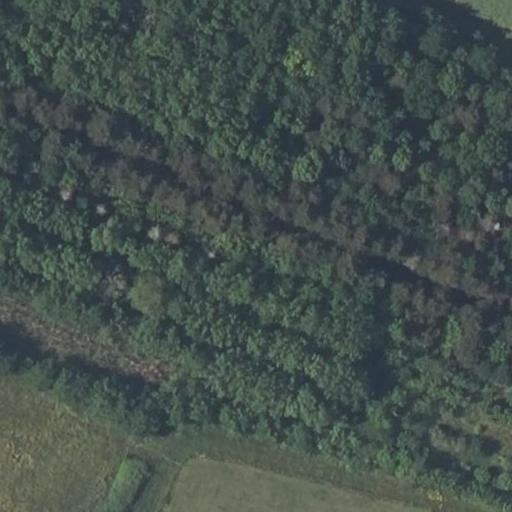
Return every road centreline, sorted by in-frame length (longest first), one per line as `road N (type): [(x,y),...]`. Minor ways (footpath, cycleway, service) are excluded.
road 1 (track): [(511,316),(0,108)]
road 2 (track): [(149,511),(173,456),(211,442),(296,473),(473,511)]
road 3 (track): [(211,442),(101,376),(0,331)]
